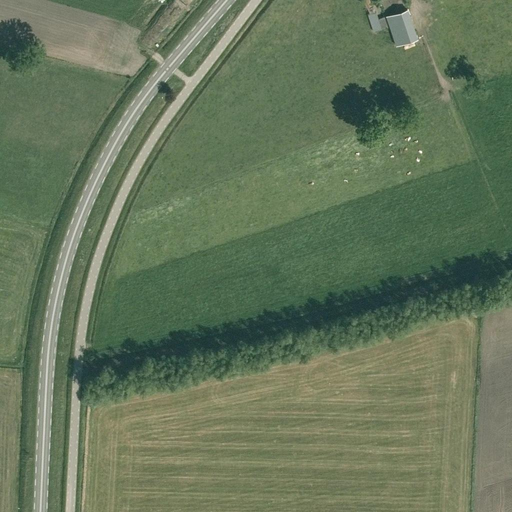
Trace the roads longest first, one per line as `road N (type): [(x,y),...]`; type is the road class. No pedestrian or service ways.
road 1 (secondary): [(42,511),(47,360),(73,230),(109,153),(168,65)]
road 2 (unclassified): [(70,511),(86,295),(129,180),(190,83)]
